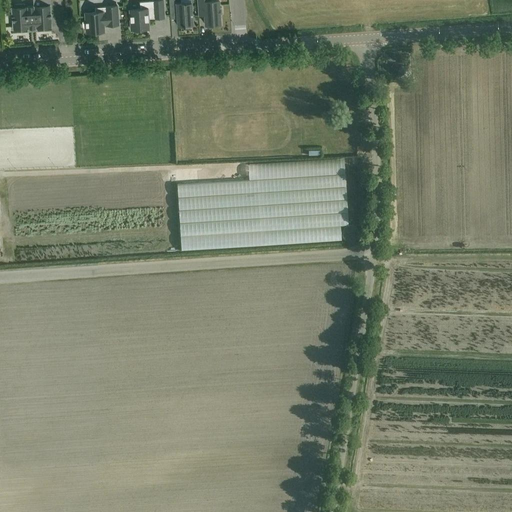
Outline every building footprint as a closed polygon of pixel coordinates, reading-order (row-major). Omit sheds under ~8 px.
[(12,8),(13,29),(51,26),(48,0),(33,0),(34,0),(35,0),(40,0),(41,6),(24,7),(24,4),(14,5),(14,7),(12,8)] [(131,30),(149,29),(148,18),(154,18),(164,18),(163,0),(153,1),(153,2),(140,2),(140,10),(129,10),(131,30)] [(180,0),(168,0),(170,15),(177,15),(177,27),(185,26),(185,27),(190,27),(190,25),(192,25),(191,3),(184,3),(183,2),(180,3),(180,0)] [(219,8),(218,0),(214,0),(211,0),(210,0),(196,0),(198,15),(199,15),(198,11),(204,11),(205,25),(213,24),(214,26),(221,25),(220,14),(222,14),(221,8),(219,8)] [(104,26),(109,26),(118,25),(117,6),(105,7),(94,8),(95,12),(85,13),(86,33),(104,32),(104,26)] [(402,66),(402,67),(399,70),(401,75),(406,76),(410,72),(408,67),(402,66)]
